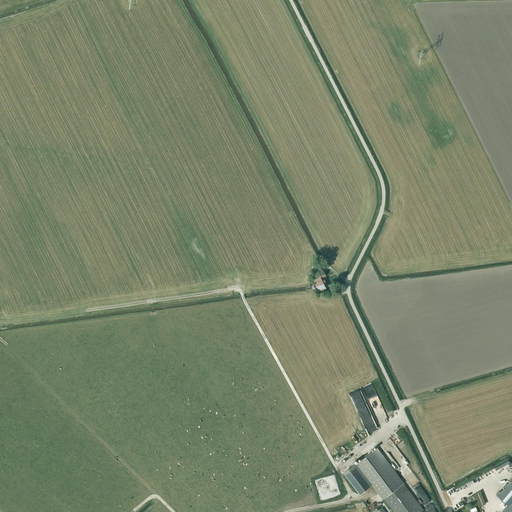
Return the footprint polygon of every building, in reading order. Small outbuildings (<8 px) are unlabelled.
[(323,271),(321,272),(312,277),(314,280),(319,291),(328,286),(323,277),(326,276),(323,271)] [(381,403),(373,382),(362,386),(370,407),(381,403)] [(421,511),(422,511),(424,510),(377,448),(344,473),(360,494),(372,485),(383,499),(383,498),(393,511),(421,511)] [(508,505),(501,511),(511,511),(511,479),(498,496),(496,495),(508,505)] [(416,488),(420,494),(425,490),(421,485),(416,488)]
